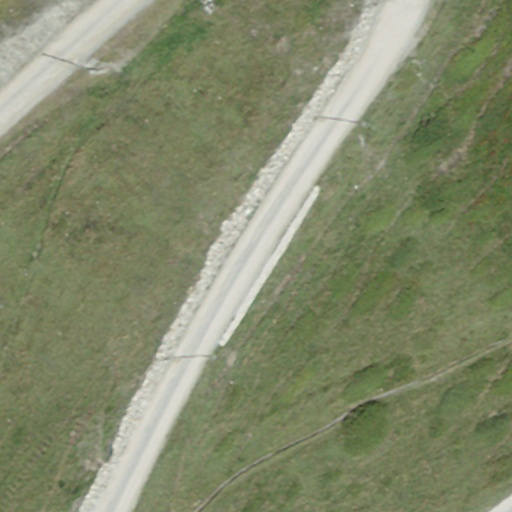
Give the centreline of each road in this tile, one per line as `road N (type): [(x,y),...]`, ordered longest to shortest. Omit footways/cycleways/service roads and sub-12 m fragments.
road 1 (track): [(112,511),(252,239),(362,86),(406,0)]
road 2 (track): [(127,0),(0,114)]
